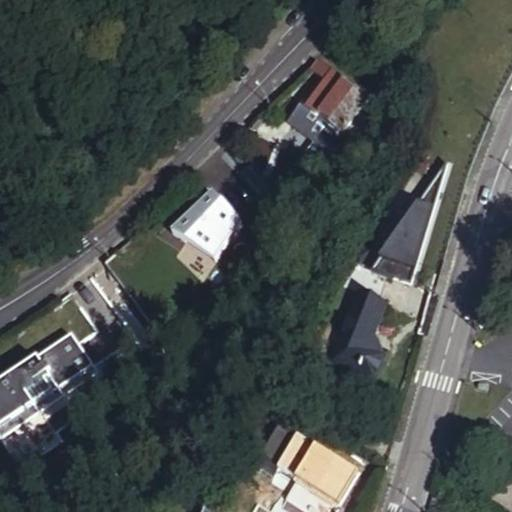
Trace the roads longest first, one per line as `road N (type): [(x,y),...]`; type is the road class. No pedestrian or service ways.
road 1 (residential): [(335,0),(147,194),(62,271),(0,308)]
road 2 (residential): [(511,137),(401,511)]
